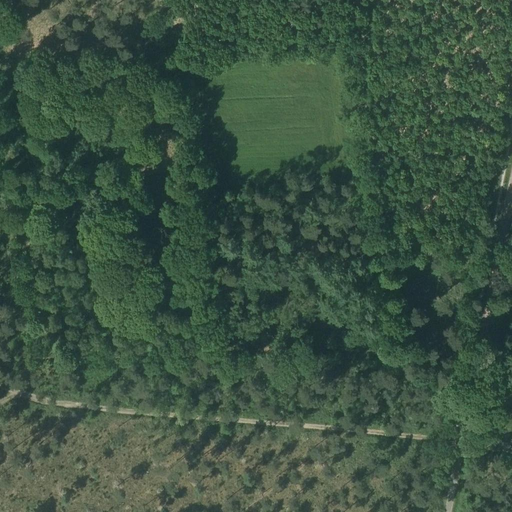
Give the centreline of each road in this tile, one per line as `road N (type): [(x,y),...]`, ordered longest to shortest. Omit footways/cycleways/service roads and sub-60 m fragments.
road 1 (track): [(460,443),(33,396),(0,379)]
road 2 (track): [(460,443),(511,168)]
